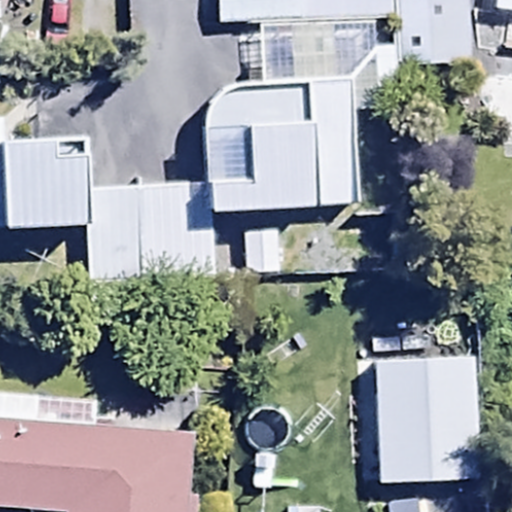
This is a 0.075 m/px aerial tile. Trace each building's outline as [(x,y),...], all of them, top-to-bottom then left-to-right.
[(216,0),(217,35),(393,31),(394,64),(422,63),(422,76),(467,75),(465,0),(216,0)] [(511,0),(495,0),(493,26),(511,28),(511,0)] [(211,141),(213,227),(319,226),(319,216),(361,215),(360,108),(373,107),(373,65),(259,67),(260,98),(214,99),(202,142),(211,141)] [(210,292),(206,194),(92,202),(89,151),(14,155),(13,127),(0,127),(0,241),(3,242),(3,249),(85,245),(88,298),(210,292)] [(402,396),(399,511),(484,511),(488,398),(402,396)] [(100,405),(0,403),(0,511),(186,511),(190,442),(100,441),(100,405)]
